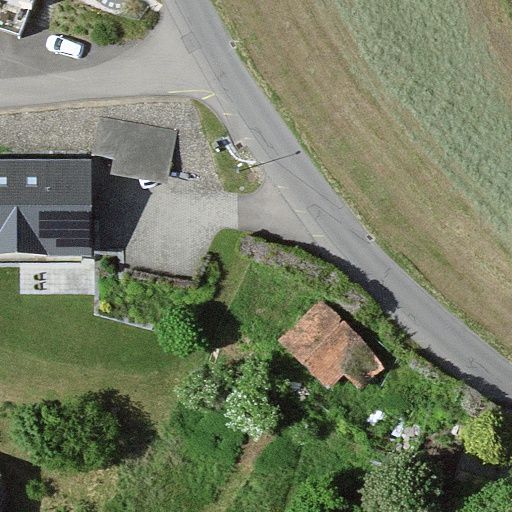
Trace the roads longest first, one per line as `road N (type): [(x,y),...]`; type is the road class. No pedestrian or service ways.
road 1 (tertiary): [(511,385),(394,285),(349,234),(225,58)]
road 2 (residential): [(225,58),(0,92)]
